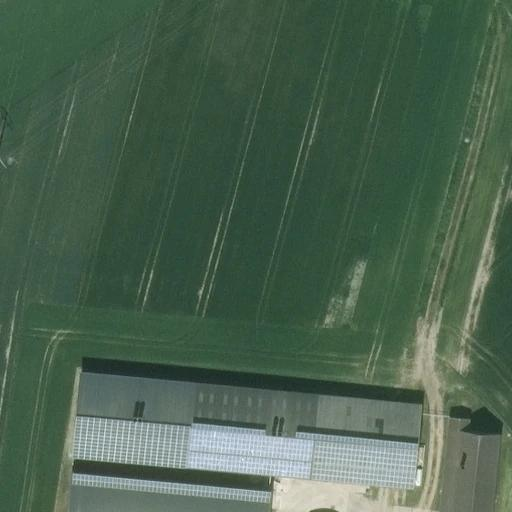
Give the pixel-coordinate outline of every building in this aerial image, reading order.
[(186,465),(194,384),(81,373),(73,454),(186,465)] [(314,396),(194,384),(186,465),(306,477),(314,396)] [(374,402),(314,396),(306,477),(377,484),(381,445),(370,444),(374,402)] [(411,487),(419,406),(399,404),(374,402),(370,444),(381,445),(377,484),(411,487)] [(449,511),(490,511),(498,435),(457,431),(449,511)] [(267,511),(269,494),(71,474),(67,511),(267,511)]
